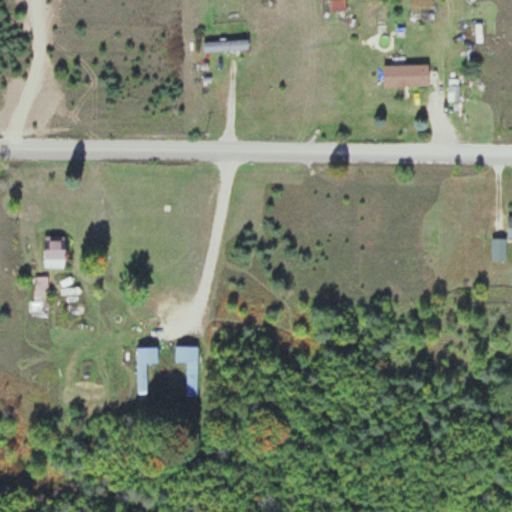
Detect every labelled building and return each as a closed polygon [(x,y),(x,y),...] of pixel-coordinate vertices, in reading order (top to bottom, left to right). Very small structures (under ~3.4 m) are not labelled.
[(343,0),(329,0),(330,10),(344,10),(343,0)] [(247,50),(247,40),(203,40),(203,50),(247,50)] [(382,86),(427,86),(427,64),(382,64),(382,86)] [(44,235),(44,267),(66,267),(66,235),(44,235)] [(502,258),(502,238),(491,238),(491,258),(502,258)] [(47,276),(32,276),(32,314),(47,314),(47,276)] [(197,397),(197,346),(174,346),(174,362),(186,362),(186,397),(197,397)] [(156,363),(156,347),(136,347),(136,394),(146,394),(146,363),(156,363)]
